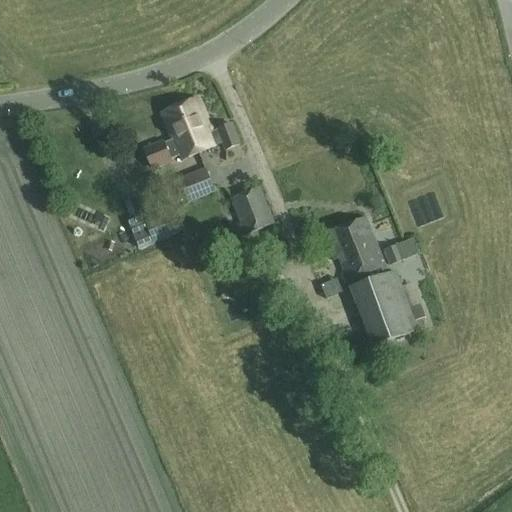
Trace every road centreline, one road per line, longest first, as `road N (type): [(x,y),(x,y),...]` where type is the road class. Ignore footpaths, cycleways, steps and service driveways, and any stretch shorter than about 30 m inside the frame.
road 1 (unknown): [(228,43),(398,511)]
road 2 (unclassified): [(0,106),(158,75),(214,52),(286,0)]
